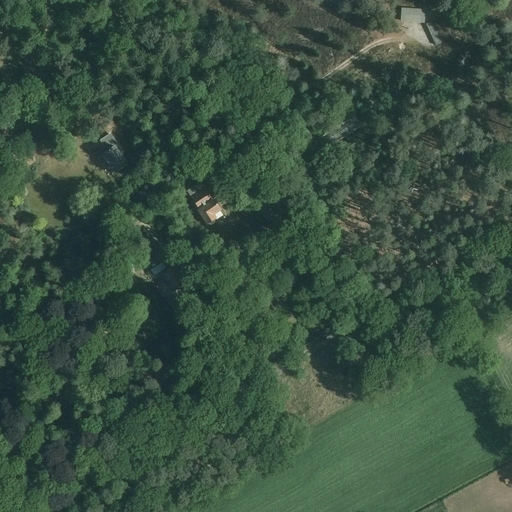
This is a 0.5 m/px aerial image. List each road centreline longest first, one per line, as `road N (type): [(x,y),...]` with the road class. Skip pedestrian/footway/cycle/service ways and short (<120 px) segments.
road 1 (unclassified): [(53,511),(373,310)]
road 2 (track): [(373,310),(511,224)]
